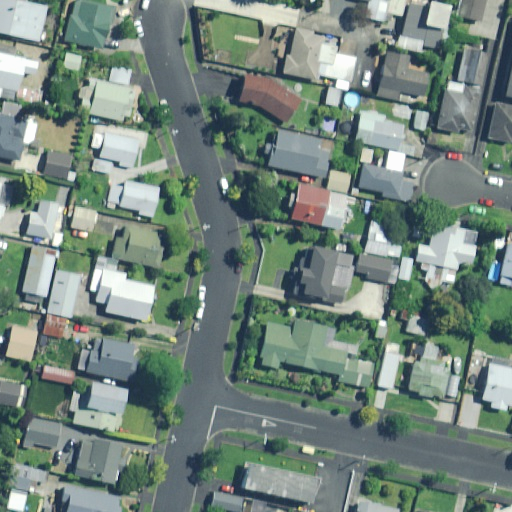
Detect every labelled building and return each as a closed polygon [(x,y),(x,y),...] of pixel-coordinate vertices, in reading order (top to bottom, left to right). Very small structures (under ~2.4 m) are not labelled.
[(45,7),(10,0),(0,0),(0,33),(43,42),(45,32),(40,31),(45,7)] [(370,0),(370,2),(369,9),(373,10),(371,19),(383,22),(385,13),(400,16),(403,0),(370,0)] [(436,57),(438,43),(447,45),(452,21),(443,20),(447,1),(443,0),(406,0),(397,50),(436,57)] [(485,0),(459,0),(456,16),(481,22),(485,0)] [(112,10),(74,2),(71,16),(69,15),(63,42),(103,50),(112,10)] [(321,37),(292,30),(283,74),(314,80),(315,75),(338,79),(336,88),(349,91),(356,58),(335,54),(336,48),(320,44),(321,37)] [(14,57),(16,48),(0,44),(0,97),(37,105),(39,93),(18,89),(19,86),(22,72),(33,75),(36,62),(14,57)] [(487,55),(465,49),(457,80),(473,84),(476,69),(483,71),(487,55)] [(408,58),(387,53),(377,96),(397,101),(399,92),(423,97),(428,74),(406,69),(408,58)] [(81,57),(65,54),(62,68),(78,72),(81,57)] [(511,55),(503,97),(511,98),(511,55)] [(78,111),(121,122),(122,116),(128,117),(129,111),(124,109),(134,71),(112,65),(107,85),(96,82),(94,93),(83,90),(78,111)] [(300,102),(269,81),(244,76),(238,102),(257,106),(285,125),(300,102)] [(486,92),(447,82),(436,129),(457,134),(458,130),(476,134),(486,92)] [(337,107),(340,91),(328,89),(325,104),(337,107)] [(0,157),(18,161),(21,143),(33,146),(37,122),(26,120),(28,107),(3,102),(0,118),(0,157)] [(511,105),(495,102),(488,138),(510,143),(511,139),(511,105)] [(428,113),(418,110),(414,128),(424,130),(428,113)] [(355,141),(399,152),(412,155),(414,146),(401,143),(405,126),(384,121),(385,117),(362,112),(355,141)] [(323,140),(277,130),(269,166),(325,179),(331,152),(321,150),(323,140)] [(133,168),(139,140),(105,133),(100,157),(120,162),(119,165),(133,168)] [(373,151),(362,149),(360,163),(370,165),(373,151)] [(72,155),(48,151),(44,177),(68,181),(72,155)] [(389,152),(389,154),(386,169),(363,165),(358,188),(383,193),(382,197),(409,203),(412,185),(420,186),(424,161),(405,158),(405,155),(389,152)] [(111,164),(94,159),(91,170),(108,175),(111,164)] [(351,176),(331,171),(327,188),(346,193),(351,176)] [(113,203),(112,206),(138,211),(138,214),(151,217),(157,188),(125,182),(124,188),(112,185),(108,202),(113,203)] [(329,192),(298,185),(291,220),(340,230),(342,221),(350,223),(352,212),(326,206),(329,192)] [(30,212),(25,234),(52,241),(60,206),(40,201),(37,213),(30,212)] [(99,213),(75,207),(69,229),(93,235),(99,213)] [(366,252),(393,257),(399,258),(405,227),(372,221),(366,252)] [(476,246),(461,244),(464,228),(432,223),(428,246),(418,245),(415,262),(420,263),(419,270),(426,271),(425,278),(423,279),(431,291),(443,283),(455,284),(458,264),(472,267),(476,246)] [(118,260),(158,269),(165,235),(125,226),(122,239),(117,238),(113,259),(118,260)] [(511,244),(509,243),(497,283),(511,287),(511,244)] [(56,251),(31,245),(20,294),(45,300),(56,251)] [(298,266),(294,284),(303,285),(301,295),(343,303),(353,257),(308,248),(304,267),(298,266)] [(359,255),(356,273),(368,276),(367,280),(388,284),(393,261),(365,256),(359,255)] [(113,259),(98,256),(90,290),(98,292),(96,302),(107,304),(105,312),(147,321),(154,287),(124,280),(125,274),(116,272),(118,260),(113,259)] [(414,261),(403,258),(397,278),(409,281),(414,261)] [(79,278),(55,271),(43,313),(67,320),(79,278)] [(410,286),(398,284),(394,305),(406,308),(410,286)] [(429,314),(411,310),(406,309),(403,321),(408,322),(406,332),(424,336),(429,314)] [(95,328),(46,317),(42,336),(90,347),(95,328)] [(374,358),(345,352),(347,344),(332,341),(335,327),(292,319),(291,328),(267,323),(258,365),(277,369),(278,363),(334,374),(333,381),(368,388),(373,363),(374,358)] [(8,357),(35,362),(39,343),(41,333),(14,328),(8,357)] [(140,347),(94,337),(92,349),(91,354),(82,352),(78,371),(132,383),(140,347)] [(408,363),(413,364),(412,371),(408,389),(417,391),(416,396),(429,399),(430,394),(441,396),(444,384),(447,372),(441,370),(447,347),(426,343),(413,340),(408,363)] [(401,347),(387,344),(377,386),(392,389),(401,347)] [(511,406),(511,365),(511,366),(490,362),(482,400),(490,402),(489,408),(504,411),(505,405),(511,406)] [(23,388),(1,382),(0,386),(0,402),(18,407),(23,388)] [(87,396),(71,393),(67,409),(74,411),(71,423),(114,433),(123,391),(90,383),(87,396)] [(480,394),(468,392),(464,414),(476,416),(480,394)] [(60,426),(29,418),(22,447),(31,449),(32,443),(55,448),(60,426)] [(123,443),(94,437),(93,443),(82,441),(74,476),(115,484),(123,443)] [(46,473),(12,465),(7,487),(34,492),(36,481),(44,483),(46,473)] [(314,480),(248,465),(242,489),(309,504),(314,480)] [(114,511),(119,495),(69,485),(63,511),(114,511)] [(237,511),(241,494),(213,488),(209,507),(230,511),(237,511)] [(399,511),(400,511),(360,500),(357,511),(399,511)]
